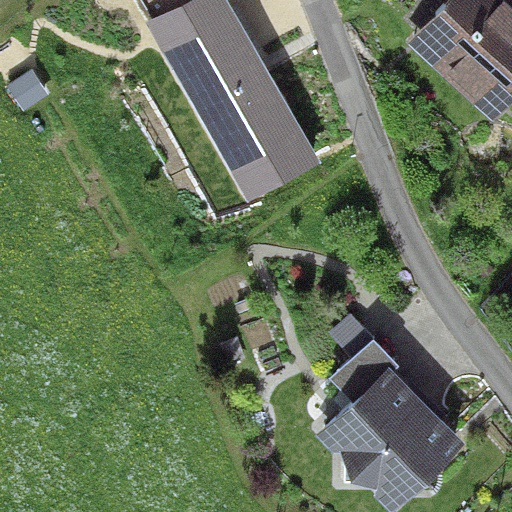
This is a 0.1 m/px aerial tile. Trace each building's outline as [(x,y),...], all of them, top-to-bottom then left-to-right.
[(140,0),(152,21),(188,0),(140,0)] [(320,160),(229,0),(188,0),(152,21),(148,23),(248,201),(320,160)] [(494,124),(511,106),(511,0),(449,0),(409,41),(494,124)] [(49,95),(32,68),(6,84),(23,111),(49,95)] [(373,338),(349,313),(328,333),(352,358),(373,338)] [(393,371),(399,366),(373,338),(352,358),(331,378),(352,401),(389,366),(393,371)] [(393,371),(389,366),(352,401),(318,434),(393,511),(464,443),(393,371)]
